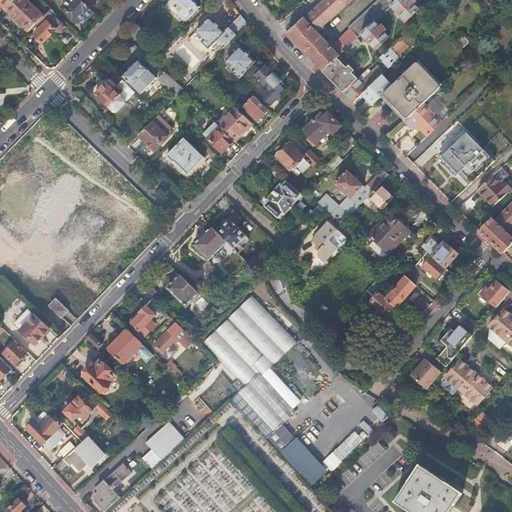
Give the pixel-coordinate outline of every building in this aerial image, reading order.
[(0,0),(0,4),(5,9),(14,0),(0,0)] [(25,0),(14,0),(5,9),(16,20),(31,5),(25,0)] [(80,0),(69,0),(63,7),(79,23),(84,18),(86,20),(93,13),(80,0)] [(142,0),(135,8),(138,11),(149,0),(142,0)] [(199,7),(191,0),(171,0),(169,2),(186,20),(199,7)] [(379,0),(349,28),(349,29),(330,47),(305,18),(304,17),(287,33),(295,43),(322,72),(337,58),(361,35),(375,23),(392,7),(398,0),(323,0),(307,16),(320,31),(352,0),(379,0)] [(398,0),(392,7),(406,22),(419,10),(414,4),(416,2),(414,0),(398,0)] [(31,5),(16,20),(28,31),(34,25),(43,16),(31,5)] [(34,25),(38,29),(32,35),(41,44),(53,32),(55,33),(56,32),(61,27),(61,24),(54,17),(54,15),(53,14),(54,13),(50,9),(43,16),(34,25)] [(196,32),(205,40),(203,42),(210,49),(217,42),(221,38),(228,45),(233,39),(248,24),(240,16),(224,31),(210,18),(196,32)] [(361,35),(376,50),(389,37),(384,32),(386,30),(380,24),(378,26),(375,23),(361,35)] [(136,24),(125,36),(132,43),(143,31),(136,24)] [(405,34),(379,58),(386,65),(382,69),(378,65),(370,73),(368,70),(357,79),(343,93),(353,104),(361,95),(380,77),(402,57),(399,54),(408,46),(407,45),(412,41),(405,34)] [(462,35),(456,41),(462,47),(468,41),(462,35)] [(221,38),(217,42),(220,44),(222,44),(224,44),(226,47),(228,45),(221,38)] [(70,75),(74,78),(109,42),(106,39),(70,75)] [(218,55),(234,70),(232,73),(239,79),(255,62),(233,39),(228,45),(226,47),(218,55)] [(180,45),(174,53),(188,64),(194,56),(180,45)] [(322,72),(343,93),(357,79),(351,73),(354,71),(349,65),(346,68),(337,58),(322,72)] [(416,63),(440,88),(443,85),(419,60),(416,63)] [(122,77),(140,94),(146,89),(139,81),(149,71),(138,61),(122,77)] [(416,63),(384,94),(408,118),(423,104),(431,96),(440,88),(416,63)] [(255,75),(269,88),(258,100),(267,109),(281,95),(279,94),(283,89),(282,86),(284,84),(280,81),(281,79),(274,72),(272,73),(265,66),(255,75)] [(157,79),(176,97),(182,91),(184,90),(164,72),(157,79)] [(380,77),(361,95),(371,106),(381,96),(384,94),(377,87),(384,81),(380,77)] [(95,95),(113,112),(115,113),(124,104),(124,102),(118,97),(121,93),(110,82),(107,82),(95,95)] [(381,96),(405,121),(408,118),(384,94),(381,96)] [(423,104),(441,122),(442,123),(450,115),(431,96),(423,104)] [(244,107),(258,121),(268,110),(267,109),(258,100),(254,97),(244,107)] [(408,118),(405,121),(413,130),(417,126),(427,136),(441,122),(423,104),(408,118)] [(373,106),(365,113),(369,119),(377,112),(373,106)] [(235,107),(218,125),(233,140),(235,142),(252,124),(235,107)] [(306,129),(309,132),(307,134),(311,138),(309,139),(314,146),(330,132),(333,135),(342,126),(329,113),(325,118),(322,115),(306,129)] [(125,258),(160,221),(56,122),(0,180),(0,215),(2,217),(61,154),(81,173),(37,220),(57,239),(95,199),(121,223),(106,240),(125,258)] [(152,122),(139,136),(154,151),(167,137),(152,122)] [(207,138),(222,152),(233,140),(218,125),(215,123),(208,130),(211,134),(207,138)] [(462,124),(445,141),(460,157),(477,140),(462,124)] [(131,130),(121,140),(128,147),(139,136),(131,130)] [(394,146),(406,157),(417,147),(406,135),(394,146)] [(203,156),(184,136),(166,154),(173,160),(174,159),(187,172),(203,156)] [(278,156),(292,171),(297,166),(303,172),(310,165),(312,167),(320,160),(311,151),(305,156),(292,143),(278,156)] [(429,148),(414,162),(419,168),(434,154),(429,148)] [(335,155),(325,165),(331,171),(341,161),(335,155)] [(326,196),(318,204),(327,213),(341,226),(379,186),(379,185),(389,175),(383,169),(365,188),(347,171),(335,184),(349,198),(339,208),(326,196)] [(476,191),(493,207),(511,189),(503,181),(499,185),(491,177),(476,191)] [(280,183),(266,199),(268,201),(265,205),(279,217),(283,213),(284,215),(299,198),(298,197),(302,193),(287,180),(282,185),(280,183)] [(369,197),(376,204),(372,209),(379,215),(394,199),(379,186),(369,197)] [(511,203),(495,222),(491,219),(479,231),(504,253),(511,244),(511,238),(506,233),(511,227),(511,203)] [(390,214),(371,235),(391,253),(410,231),(390,214)] [(223,230),(219,234),(232,247),(239,253),(244,248),(240,243),(247,236),(230,220),(229,222),(228,221),(225,221),(222,223),(223,226),(223,227),(222,229),(223,230)] [(0,266),(1,267),(23,244),(0,222),(0,266)] [(327,222),(311,240),(311,242),(315,246),(314,247),(314,251),(318,254),(318,259),(323,263),(336,249),(335,247),(330,243),(330,239),(337,231),(327,222)] [(348,232),(355,239),(360,234),(353,227),(348,232)] [(195,246),(213,265),(232,247),(219,234),(212,228),(195,246)] [(78,258),(99,278),(119,256),(98,237),(78,258)] [(428,252),(432,255),(446,268),(457,255),(438,238),(427,251),(428,252)] [(12,282),(36,260),(28,251),(4,273),(12,282)] [(422,266),(436,279),(446,268),(432,255),(422,266)] [(248,262),(263,277),(267,280),(272,274),(255,256),(248,262)] [(403,280),(387,298),(380,292),(371,302),(378,308),(407,333),(409,330),(394,317),(399,310),(397,308),(416,286),(406,277),(391,264),(385,271),(391,277),(395,273),(403,280)] [(416,266),(406,277),(416,286),(426,275),(416,266)] [(168,289),(187,306),(200,293),(180,275),(168,289)] [(139,285),(152,298),(158,292),(145,279),(139,285)] [(377,280),(368,290),(374,295),(383,285),(377,280)] [(488,288),(482,294),(498,307),(511,292),(498,281),(491,290),(488,288)] [(295,342),(251,295),(202,341),(245,386),(233,397),(268,435),(293,412),(260,375),(295,342)] [(55,298),(48,305),(53,310),(61,317),(68,310),(55,298)] [(420,298),(404,315),(415,324),(430,306),(420,298)] [(154,300),(141,313),(142,314),(132,324),(141,332),(146,336),(156,327),(151,322),(157,316),(158,317),(165,311),(154,300)] [(360,300),(352,308),(357,312),(364,304),(360,300)] [(41,313),(56,327),(64,319),(61,317),(53,310),(51,312),(46,308),(41,313)] [(14,323),(21,330),(34,316),(27,310),(14,323)] [(343,315),(338,310),(334,314),(340,319),(343,315)] [(490,327),(491,328),(489,339),(511,358),(511,316),(504,310),(490,327)] [(28,337),(35,344),(49,330),(34,316),(21,330),(26,334),(28,337)] [(464,327),(475,336),(481,327),(469,317),(462,326),(464,327)] [(173,327),(165,334),(175,344),(179,341),(186,348),(195,340),(175,320),(170,324),(173,327)] [(443,341),(449,346),(439,359),(449,367),(475,336),(464,327),(462,326),(457,332),(453,329),(452,329),(442,341),(443,341)] [(128,329),(109,349),(125,364),(144,344),(128,329)] [(93,332),(87,339),(97,350),(104,343),(93,332)] [(15,342),(3,353),(15,365),(26,353),(15,342)] [(15,371),(0,356),(0,379),(6,374),(9,377),(15,371)] [(412,389),(423,398),(449,367),(439,359),(438,358),(412,389)] [(500,381),(473,358),(463,363),(461,361),(447,378),(479,405),(500,381)] [(115,377),(100,362),(87,376),(101,391),(115,377)] [(95,408),(101,403),(92,394),(86,400),(86,399),(83,402),(79,398),(64,412),(78,426),(72,431),(83,442),(88,436),(81,430),(88,424),(89,422),(87,421),(85,419),(92,412),(94,414),(98,411),(95,408)] [(148,399),(142,404),(153,414),(158,409),(148,399)] [(106,420),(112,414),(101,403),(95,408),(98,411),(106,420)] [(382,422),(390,418),(382,404),(374,408),(382,422)] [(45,412),(28,428),(44,445),(44,444),(46,442),(58,431),(60,429),(61,428),(45,412)] [(480,412),(470,423),(482,433),(492,422),(480,412)] [(366,421),(324,461),(332,470),(374,430),(366,421)] [(169,422),(146,443),(152,450),(142,458),(152,470),(185,440),(169,422)] [(46,442),(44,444),(50,451),(53,450),(65,438),(66,436),(60,429),(58,431),(46,442)] [(305,442),(316,435),(312,430),(302,437),(305,442)] [(82,442),(64,459),(70,466),(72,464),(80,472),(88,464),(95,458),(98,462),(104,456),(87,438),(82,442)] [(279,453),(310,487),(326,472),(296,438),(279,453)] [(64,456),(75,446),(70,442),(60,451),(64,456)] [(95,458),(88,464),(92,468),(98,462),(95,458)] [(123,464),(94,491),(97,494),(95,496),(95,497),(95,499),(105,511),(119,498),(113,491),(132,473),(123,464)] [(450,511),(463,493),(420,465),(397,502),(411,511),(450,511)] [(20,500),(7,511),(21,511),(26,507),(20,500)]
